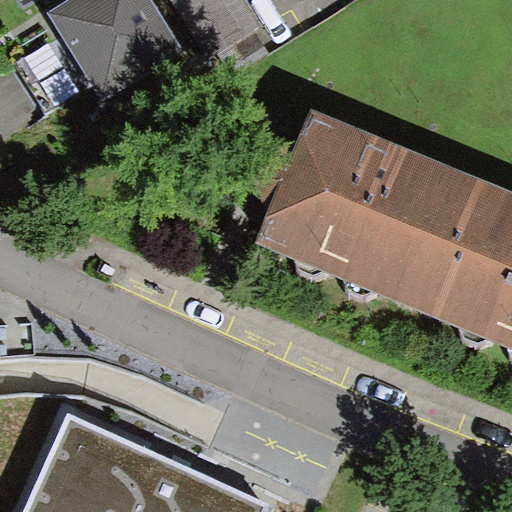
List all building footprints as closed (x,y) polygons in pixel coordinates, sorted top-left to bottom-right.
[(149,0),(75,0),(48,16),(104,107),(185,58),(149,0)] [(167,0),(207,63),(218,57),(256,33),(263,29),(244,0),(167,0)] [(271,56),(256,33),(218,57),(233,80),(271,56)] [(270,224),(258,255),(511,359),(511,202),(312,121),(300,151),(269,161),(255,192),(270,224)] [(69,421),(28,511),(273,511),(274,511),(69,421)]
